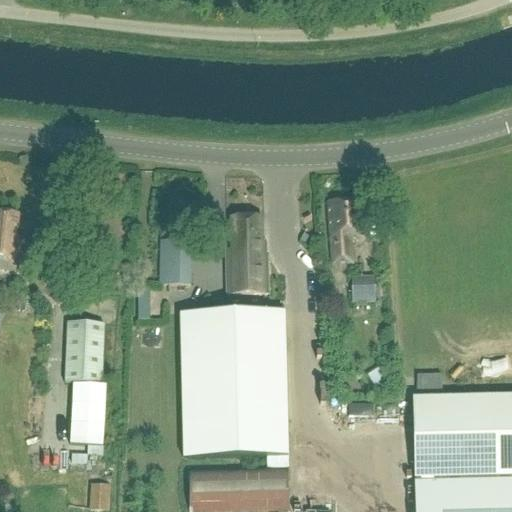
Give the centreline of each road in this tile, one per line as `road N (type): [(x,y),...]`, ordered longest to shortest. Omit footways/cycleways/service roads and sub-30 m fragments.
road 1 (tertiary): [(0,136),(312,159),(511,124)]
road 2 (unclassified): [(505,0),(439,23),(330,38),(232,39),(0,14)]
